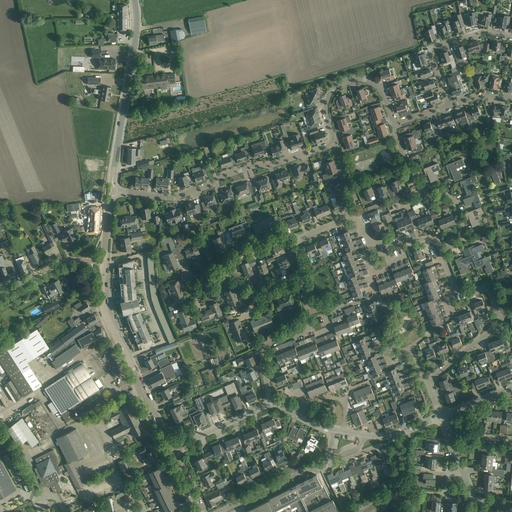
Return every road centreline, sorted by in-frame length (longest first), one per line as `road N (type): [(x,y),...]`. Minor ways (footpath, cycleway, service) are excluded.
road 1 (residential): [(116,193),(175,197),(333,141)]
road 2 (tertiary): [(175,448),(108,316),(103,262)]
road 3 (tertiary): [(116,193),(134,0)]
road 4 (residential): [(428,382),(497,321),(485,290),(459,296)]
road 5 (residential): [(333,141),(326,103),(346,80),(380,89),(396,122)]
road 6 (residential): [(448,105),(435,48),(479,32),(511,36)]
road 7 (residential): [(306,312),(307,327),(263,344),(268,403)]
